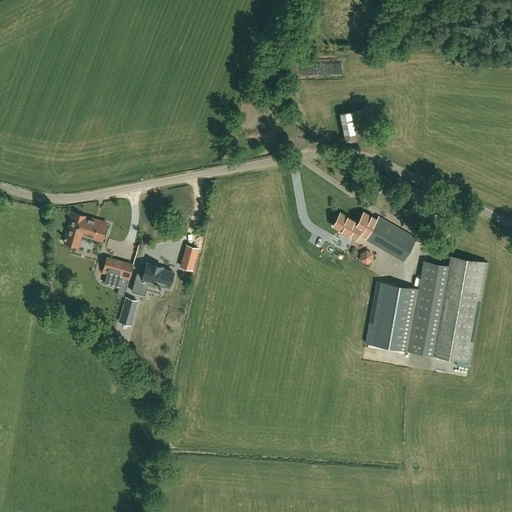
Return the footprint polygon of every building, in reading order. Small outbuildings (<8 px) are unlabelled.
[(375,135),(369,107),(340,113),(346,141),(375,135)] [(397,201),(401,191),(385,183),(380,193),(397,201)] [(85,216),(73,212),(64,242),(77,246),(80,234),(102,240),(103,236),(106,237),(108,228),(105,227),(106,224),(94,220),(94,219),(85,217),(85,216)] [(403,261),(417,238),(379,216),(377,219),(364,212),(358,223),(348,217),(341,230),(355,239),(360,231),(368,236),(366,239),(403,261)] [(182,241),(179,257),(192,259),(195,244),(182,241)] [(373,255),(366,251),(360,254),(360,262),(366,265),(372,262),(373,255)] [(489,263),(451,256),(450,264),(426,259),(421,289),(377,281),(366,343),(398,349),(422,354),(457,360),(471,362),(489,263)] [(120,262),(106,258),(101,278),(106,280),(105,286),(112,288),(119,289),(117,296),(124,297),(132,265),(120,262)] [(176,270),(144,263),(142,275),(136,274),(131,295),(149,299),(152,286),(172,291),(176,270)] [(130,324),(137,300),(126,297),(119,321),(130,324)]
